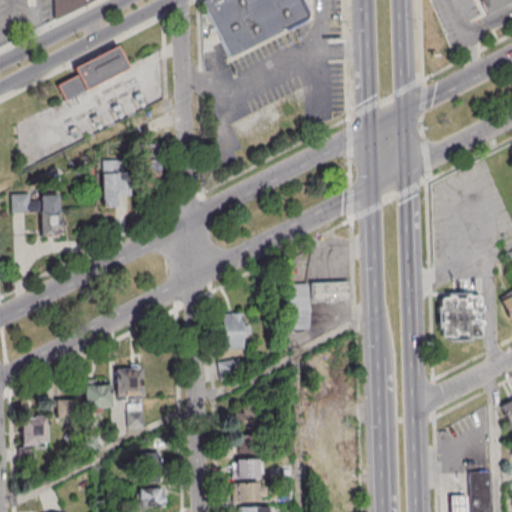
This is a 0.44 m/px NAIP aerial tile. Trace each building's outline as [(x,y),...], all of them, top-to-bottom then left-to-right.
[(54,0),(55,19),(93,0),(54,0)] [(206,0),(201,3),(229,59),(308,19),(298,0),(206,0)] [(511,0),(484,0),(486,3),(483,4),(489,17),(511,5),(511,0)] [(118,47),(130,69),(66,102),(59,89),(79,78),(75,70),(118,47)] [(99,160),(99,207),(126,207),(127,160),(99,160)] [(37,195),(37,199),(29,199),(29,193),(9,193),(9,213),(38,213),(38,235),(61,235),(61,195),(37,195)] [(310,281),(311,301),(348,299),(347,280),(310,281)] [(284,284),(308,283),(309,308),(308,330),(287,331),(284,310),(284,284)] [(447,293),(448,296),(442,297),(442,305),(439,306),(440,324),(442,324),(443,333),(449,333),(449,338),(470,337),(470,335),(481,334),(481,325),(484,325),(484,317),(480,317),(480,311),(483,311),(483,301),(481,302),(480,293),(470,293),(470,291),(447,293)] [(511,291),(497,299),(508,321),(511,319),(511,291)] [(242,349),(242,313),(221,313),(222,349),(242,349)] [(215,361),(217,381),(247,378),(245,358),(215,361)] [(115,398),(140,398),(140,368),(115,368),(115,398)] [(109,385),(82,385),(82,409),(109,409),(109,385)] [(511,397),(499,404),(508,423),(511,421),(511,397)] [(53,419),(75,419),(75,399),(53,399),(53,419)] [(238,427),(259,426),(258,406),(236,408),(238,427)] [(46,444),(45,415),(18,417),(20,459),(31,459),(30,445),(46,444)] [(254,453),(255,439),(236,437),(235,452),(254,453)] [(137,453),(137,482),(159,482),(159,453),(137,453)] [(234,479),(260,479),(260,460),(234,460),(234,479)] [(469,511),(491,511),(491,471),(487,471),(487,470),(477,470),(477,472),(468,472),(469,511)] [(234,484),(234,502),(264,502),(264,484),(234,484)] [(162,488),(138,488),(138,506),(162,506),(162,488)] [(466,511),(466,495),(459,495),(451,495),(447,496),(447,511),(466,511)]
